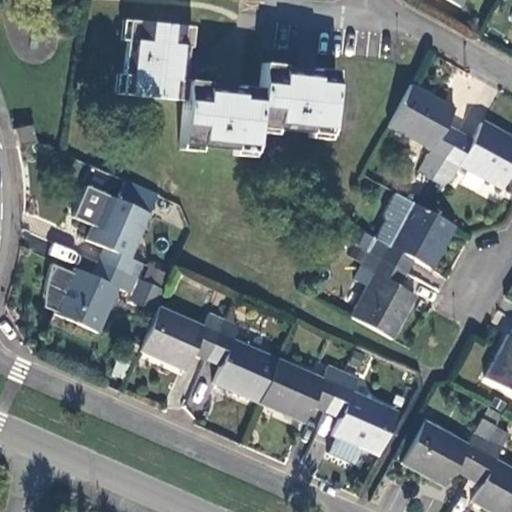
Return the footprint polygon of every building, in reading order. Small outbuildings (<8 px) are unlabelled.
[(157,23),(123,20),(121,40),(127,41),(124,74),(118,74),(116,92),(183,99),(178,149),(197,151),(199,144),(233,148),(232,155),(252,157),(254,133),(274,135),(275,128),(310,132),(309,138),(329,140),(337,70),(316,68),(316,73),(293,71),(281,69),(282,65),(262,63),(259,88),(239,85),(238,90),(220,88),(204,87),(205,82),(180,79),(183,47),(189,47),(190,27),(157,23)] [(427,94),(409,85),(386,127),(431,150),(418,173),(431,181),(450,146),(437,139),(453,108),(427,94)] [(464,154),(450,146),(431,181),(445,188),(458,165),(501,188),(511,169),(511,140),(505,137),(481,124),(464,154)] [(15,129),(19,145),(35,140),(31,125),(15,129)] [(92,226),(86,240),(103,248),(97,261),(137,278),(143,265),(130,259),(158,195),(124,180),(115,198),(86,186),(72,217),(92,226)] [(453,225),(393,194),(382,213),(385,220),(374,238),(363,232),(355,246),(367,252),(406,274),(413,260),(429,268),(436,254),(453,225)] [(53,242),(49,254),(72,263),(76,251),(53,242)] [(349,318),(390,340),(402,317),(414,296),(398,287),(406,274),(367,252),(359,266),(373,274),(349,318)] [(157,307),(164,290),(137,278),(97,261),(90,276),(74,269),(71,275),(52,267),(46,296),(59,302),(55,312),(54,314),(97,333),(117,288),(130,293),(128,298),(155,310),(157,307)] [(141,279),(162,284),(166,269),(144,264),(141,279)] [(59,302),(46,296),(43,307),(55,312),(59,302)] [(203,327),(157,307),(155,310),(138,350),(184,370),(191,354),(204,360),(222,319),(209,313),(203,327)] [(238,325),(222,319),(204,360),(219,367),(212,383),(258,403),(277,360),(231,340),(238,325)] [(511,338),(507,336),(497,354),(484,380),(511,394),(511,338)] [(322,379),(277,360),(258,403),(303,422),(310,406),(324,412),(342,372),(328,365),(322,379)] [(361,449),(376,456),(396,412),(351,392),(357,378),(342,372),(324,412),(338,419),(330,436),(334,437),(326,453),(354,465),(361,449)] [(487,441),(502,414),(487,406),(465,446),(423,423),(401,464),(444,487),(452,472),(466,480),(487,441)] [(501,448),(487,441),(466,480),(479,488),(471,502),(489,511),(511,511),(511,471),(493,461),(501,448)]
